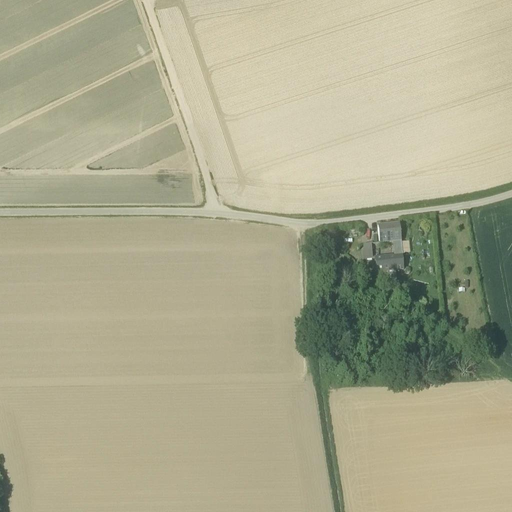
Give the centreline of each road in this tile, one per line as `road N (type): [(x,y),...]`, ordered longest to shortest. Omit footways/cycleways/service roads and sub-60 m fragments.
road 1 (unclassified): [(0,213),(218,212),(335,223),(511,193)]
road 2 (track): [(302,224),(511,380)]
road 3 (track): [(152,0),(218,212)]
road 4 (track): [(302,224),(313,382)]
